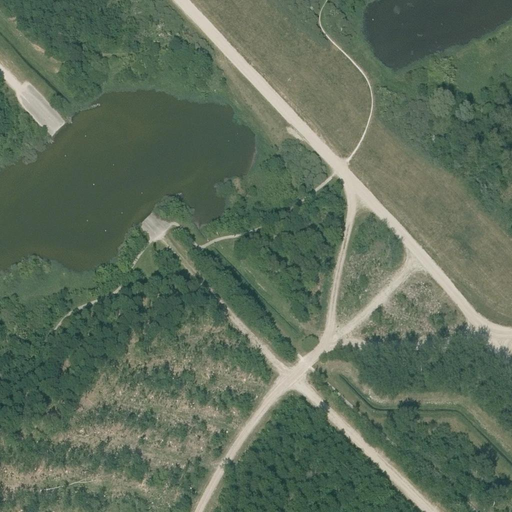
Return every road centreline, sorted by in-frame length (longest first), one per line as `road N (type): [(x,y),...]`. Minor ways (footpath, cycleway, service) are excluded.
road 1 (track): [(177,0),(420,252),(307,365)]
road 2 (track): [(420,252),(493,338),(386,348),(334,338),(337,274),(356,186)]
road 3 (track): [(293,376),(157,233)]
road 4 (track): [(427,511),(293,376)]
road 5 (unknown): [(198,511),(224,463),(293,376)]
